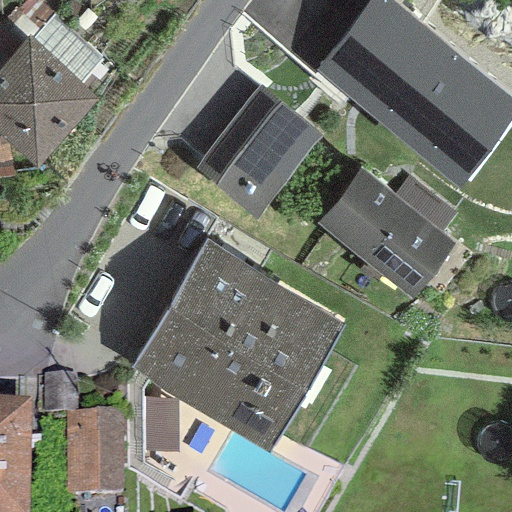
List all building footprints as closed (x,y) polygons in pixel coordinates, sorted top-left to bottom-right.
[(463,0),(395,0),(415,30),(463,0)] [(96,84),(27,25),(0,56),(0,121),(37,153),(96,84)] [(285,166),(224,122),(196,162),(256,206),(285,166)] [(454,237),(350,166),(321,208),(425,280),(454,237)] [(341,315),(200,229),(122,357),(262,443),(341,315)] [(27,511),(28,412),(0,411),(0,511),(27,511)] [(121,412),(63,414),(67,503),(124,501),(121,412)]
